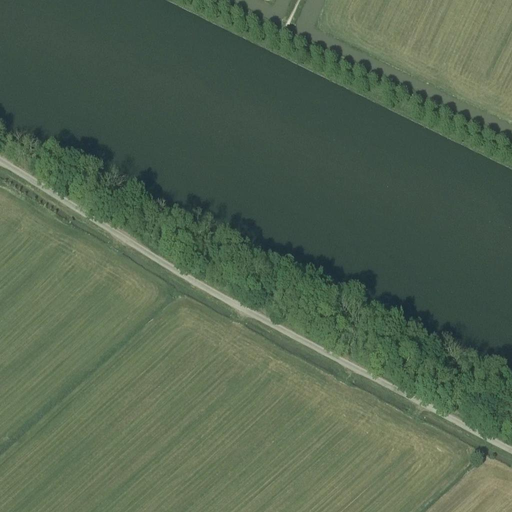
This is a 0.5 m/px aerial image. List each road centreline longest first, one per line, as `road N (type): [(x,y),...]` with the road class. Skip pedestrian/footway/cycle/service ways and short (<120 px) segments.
road 1 (track): [(511,454),(174,274),(0,164)]
road 2 (track): [(282,32),(511,144)]
